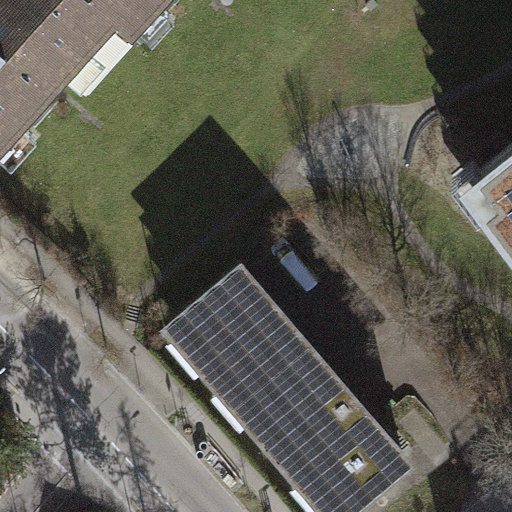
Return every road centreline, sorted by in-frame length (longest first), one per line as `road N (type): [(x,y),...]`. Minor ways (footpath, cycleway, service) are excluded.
road 1 (tertiary): [(0,321),(99,413)]
road 2 (residential): [(99,413),(12,511)]
road 3 (tertiary): [(99,413),(184,511)]
